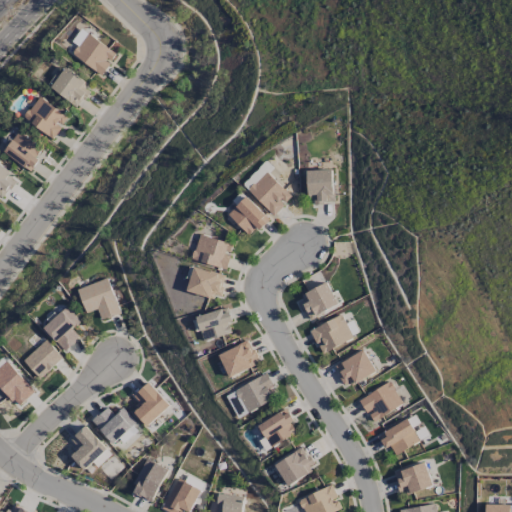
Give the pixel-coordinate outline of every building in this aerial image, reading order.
[(73,51),(73,53),(101,74),(110,63),(105,59),(107,57),(111,59),(116,54),(116,53),(82,27),(72,40),(79,46),(77,46),(73,51)] [(89,82),(64,67),(51,89),(78,106),(88,90),(85,88),(89,82)] [(51,138),(68,117),(40,95),(24,116),(51,138)] [(29,170),(45,150),(19,131),(4,151),(29,170)] [(267,170),(270,174),(275,169),(267,160),(242,183),(247,188),(267,170)] [(0,194),(4,198),(19,177),(0,163),(0,194)] [(308,169),(309,203),(334,202),(333,168),(308,169)] [(274,215),(285,203),(284,202),(291,196),(267,171),(249,189),(274,215)] [(250,236),(269,218),(247,195),(228,213),(250,236)] [(234,243),(200,233),(192,259),(226,269),(234,243)] [(187,290),(212,298),(214,293),(220,295),(225,276),(194,266),(187,290)] [(77,289),(86,312),(97,308),(101,319),(121,312),(107,277),(77,289)] [(339,305),(328,282),(298,297),(309,319),(339,305)] [(65,350),(80,337),(72,328),(81,320),(67,305),(44,327),(65,350)] [(234,331),(227,307),(197,316),(204,340),(234,331)] [(354,337),(341,314),(310,330),(317,345),(319,344),(323,353),(354,337)] [(63,356),(45,339),(24,360),(41,378),(63,356)] [(219,353),(229,376),(259,362),(249,340),(219,353)] [(346,387),(376,370),(364,349),(334,365),(346,387)] [(0,358),(0,386),(18,406),(35,391),(3,356),(0,358)] [(277,397),(271,387),(273,385),(266,373),(226,394),(238,417),(277,397)] [(134,395),(140,403),(133,410),(147,426),(170,404),(149,381),(134,395)] [(367,413),(369,412),(373,420),(403,405),(391,381),(358,398),(367,413)] [(142,429),(122,408),(115,415),(107,406),(92,420),(114,444),(120,438),(126,444),(142,429)] [(294,421),(288,409),(259,422),(270,446),(297,433),(291,422),(294,421)] [(385,448),(391,445),(395,454),(420,442),(409,419),(378,433),(385,448)] [(316,467),(303,446),(275,464),(288,484),(316,467)] [(153,502),(169,468),(147,457),(131,492),(153,502)] [(393,472),(401,495),(433,484),(425,461),(393,472)] [(162,508),(170,511),(177,511),(179,508),(186,511),(189,511),(202,489),(179,476),(162,508)] [(299,499),(304,511),(333,511),(342,508),(332,484),(299,499)] [(216,511),(242,511),(244,495),(218,493),(216,511)] [(3,511),(0,510),(0,511),(33,511),(14,502),(9,511),(3,511)] [(400,508),(400,511),(436,511),(435,503),(400,508)] [(485,511),(511,511),(511,504),(486,503),(485,511)]
